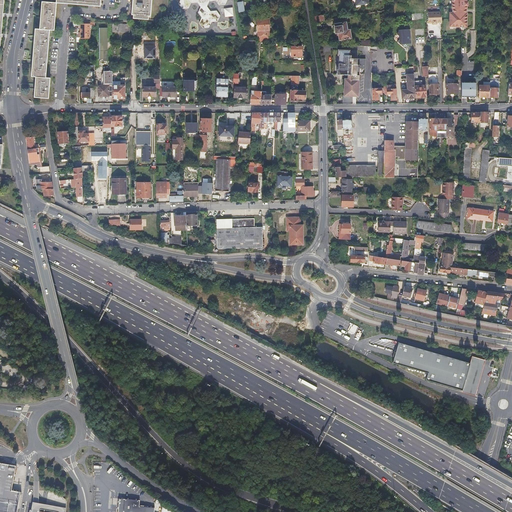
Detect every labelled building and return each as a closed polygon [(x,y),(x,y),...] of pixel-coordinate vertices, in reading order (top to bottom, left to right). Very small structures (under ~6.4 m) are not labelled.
[(131,0),(131,4),(131,14),(132,15),(132,18),(147,19),(148,16),(150,16),(150,0),(131,0)] [(178,0),(178,2),(181,7),(188,7),(190,2),(196,2),(199,7),(197,12),(200,17),(198,22),(201,28),(208,28),(211,23),(216,22),(219,16),(216,11),(208,12),(205,7),(207,1),(215,1),(218,6),(224,6),(226,0),(178,0)] [(452,0),(452,9),(453,9),(453,13),(450,13),(450,27),(460,27),(461,27),(467,28),(467,13),(466,13),(466,10),(467,10),(467,6),(468,6),(468,2),(467,2),(467,0),(452,0)] [(39,29),(49,30),(54,30),(55,3),(41,2),(40,15),(39,29)] [(224,8),(224,17),(233,16),(232,7),(224,8)] [(441,12),(428,12),(428,23),(432,23),(432,24),(436,24),(436,23),(442,23),(441,12)] [(328,20),(328,16),(328,14),(314,16),(315,23),(328,20)] [(266,19),(256,20),(257,36),(258,41),(268,42),(267,35),(268,35),(266,19)] [(338,32),(347,31),(346,23),(346,22),(335,24),(335,27),(335,32),(338,32)] [(129,24),(112,23),(112,32),(129,33),(129,24)] [(88,24),(80,24),(80,25),(80,37),(89,37),(88,24)] [(103,61),(107,61),(107,28),(99,28),(99,59),(103,59),(103,61)] [(36,77),(45,78),(49,30),(39,29),(35,29),(34,39),(32,66),(32,77),(36,77)] [(411,45),(410,29),(399,30),(399,31),(397,33),(399,36),(399,39),(397,41),(405,48),(408,45),(411,45)] [(351,38),(349,30),(347,31),(338,32),(339,40),(351,38)] [(155,41),(144,41),(144,59),(155,59),(155,41)] [(290,47),(290,57),(301,57),(301,47),(290,47)] [(393,54),(392,47),(377,47),(377,50),(371,50),(371,73),(383,77),(383,74),(395,73),(394,65),(393,54)] [(338,56),(338,69),(337,69),(337,75),(345,75),(344,95),(343,95),(342,104),(356,104),(356,95),(358,95),(359,68),(365,68),(365,58),(357,58),(357,51),(338,50),(338,56)] [(108,85),(112,85),(112,71),(111,71),(111,67),(103,67),(103,72),(102,74),(102,85),(98,85),(98,96),(108,96),(108,85)] [(227,83),(232,84),(233,74),(233,72),(220,71),(220,79),(216,78),(215,97),(227,97),(227,96),(232,96),(232,92),(227,91),(227,83)] [(159,83),(159,87),(162,87),(162,96),(175,96),(176,87),(163,87),(163,82),(165,82),(165,74),(159,74),(159,76),(159,83)] [(233,74),(232,84),(232,87),(234,87),(233,97),(246,97),(247,88),(235,87),(235,83),(237,83),(237,82),(239,82),(240,78),(237,78),(237,74),(233,74)] [(415,97),(414,86),(414,81),(413,74),(406,75),(408,90),(401,90),(402,98),(407,97),(407,98),(415,98),(415,97)] [(429,84),(429,95),(438,94),(438,84),(436,84),(436,74),(428,74),(428,76),(429,84)] [(45,78),(36,77),(35,87),(34,97),(48,98),(50,79),(45,78)] [(183,80),(183,90),(192,90),(192,85),(195,85),(195,77),(184,77),(184,80),(183,80)] [(490,85),(490,86),(489,97),(498,98),(499,81),(490,81),(490,85)] [(464,82),(461,82),(461,97),(464,97),(466,97),(469,97),(469,98),(476,98),(476,82),(466,82),(464,82)] [(446,83),(446,93),(458,93),(458,83),(446,83)] [(391,100),(397,99),(396,84),(383,85),(384,89),(384,94),(391,93),(391,100)] [(112,98),(118,98),(118,89),(120,89),(121,85),(112,85),(112,98)] [(414,86),(415,97),(421,96),(421,97),(426,96),(425,85),(414,86)] [(479,97),(489,97),(490,86),(480,85),(479,97)] [(155,95),(155,87),(142,87),(142,96),(155,96),(155,95)] [(372,88),(372,99),(378,99),(378,93),(381,92),(381,88),(372,88)] [(254,104),(259,104),(260,95),(260,91),(250,90),(249,104),(254,104)] [(296,98),(304,98),(304,91),(296,91),(296,90),(289,90),(289,100),(296,101),(296,98)] [(275,94),(274,104),(282,104),(285,104),(285,94),(275,94)] [(260,95),(259,104),(266,104),(271,104),(271,95),(260,95)] [(260,123),(261,112),(254,112),(251,112),(250,123),(260,123)] [(268,121),(268,112),(264,112),(261,112),(260,123),(260,128),(263,128),(263,124),(266,124),(266,121),(268,121)] [(294,131),(294,122),(294,112),(292,112),(288,112),(288,118),(282,118),(282,131),(294,131)] [(471,122),(480,122),(480,112),(471,112),(471,122)] [(489,112),(480,112),(480,122),(488,122),(489,112)] [(110,117),(110,126),(121,126),(121,116),(110,116),(110,117)] [(110,117),(102,117),(102,130),(111,129),(110,126),(110,117)] [(199,130),(210,131),(210,118),(199,118),(199,130)] [(419,122),(418,129),(426,129),(427,118),(419,118),(419,122)] [(437,135),(437,130),(437,118),(430,118),(429,135),(437,135)] [(446,130),(446,119),(444,118),(437,118),(437,130),(446,130)] [(342,120),(343,129),(352,129),(351,119),(342,120)] [(297,122),(294,122),(294,131),(297,131),(297,132),(309,131),(309,120),(297,120),(297,122)] [(406,141),(418,141),(418,129),(419,122),(406,121),(406,141)] [(195,135),(199,135),(199,133),(199,130),(197,129),(197,122),(186,122),(185,132),(195,132),(195,135)] [(157,123),(157,134),(165,134),(166,123),(157,123)] [(233,136),(233,126),(219,125),(218,135),(233,136)] [(77,130),(78,140),(87,140),(87,145),(94,145),(94,138),(93,134),(84,134),(84,130),(77,130)] [(56,132),(57,142),(67,141),(66,131),(56,132)] [(136,131),(136,145),(150,145),(150,131),(136,131)] [(249,144),(250,133),(238,132),(237,143),(249,144)] [(25,137),(27,149),(34,148),(32,139),(32,136),(25,137)] [(176,159),(182,159),(181,137),(172,137),(172,148),(175,148),(176,159)] [(384,151),(393,151),(393,141),(384,141),(384,151)] [(126,144),(112,144),(112,159),(126,158),(126,144)] [(73,146),(71,146),(72,154),(80,154),(80,146),(78,146),(73,146)] [(150,146),(143,146),(142,161),(150,161),(150,146)] [(38,147),(34,148),(27,149),(29,164),(36,163),(36,167),(38,166),(40,174),(50,173),(48,165),(40,166),(38,147)] [(418,163),(418,149),(410,148),(409,154),(411,154),(411,163),(418,163)] [(469,148),(465,148),(463,179),(469,180),(471,148),(469,148)] [(486,182),(490,150),(483,149),(480,182),(486,182)] [(378,172),(378,174),(384,174),(384,168),(394,168),(394,151),(393,151),(384,151),(379,151),(378,172)] [(106,178),(107,152),(91,152),(91,161),(98,161),(98,178),(106,178)] [(301,153),(301,169),(311,168),(311,152),(301,153)] [(234,167),(235,157),(213,155),(213,159),(216,159),(215,190),(228,191),(230,166),(234,167)] [(73,166),(81,166),(80,158),(73,159),(73,166)] [(498,164),(497,176),(506,177),(507,165),(498,164)] [(357,178),(384,177),(384,174),(378,174),(378,172),(375,172),(375,166),(345,166),(346,171),(346,177),(346,178),(357,178)] [(346,171),(342,171),(340,171),(340,169),(340,167),(335,167),(336,178),(346,177),(346,171)] [(394,168),(384,168),(384,174),(384,177),(418,177),(418,168),(394,168)] [(286,175),(276,175),(275,186),(290,188),(292,176),(286,175)] [(76,186),(82,185),(81,177),(74,178),(71,178),(71,186),(76,186)] [(42,188),(52,188),(51,181),(40,181),(40,178),(36,178),(36,188),(42,188)] [(111,178),(112,194),(126,193),(125,178),(111,178)] [(155,182),(156,197),(166,196),(166,183),(169,183),(169,179),(164,179),(164,182),(155,182)] [(342,179),(342,191),(351,192),(351,187),(353,187),(353,183),(352,183),(352,179),(342,179)] [(150,182),(136,182),(136,197),(150,197),(150,182)] [(212,183),(202,182),(202,194),(211,195),(212,183)] [(305,187),(304,182),(296,182),(296,200),(306,199),(306,195),(313,194),(312,187),(305,187)] [(450,200),(457,200),(457,197),(452,197),(452,196),(453,196),(454,183),(443,182),(442,195),(444,195),(444,199),(450,200)] [(257,183),(248,183),(248,191),(257,191),(257,183)] [(183,195),(183,196),(197,196),(197,185),(183,185),(183,186),(183,189),(183,195)] [(474,186),(462,185),(462,196),(473,198),(474,186)] [(342,195),(341,206),(352,207),(353,195),(342,195)] [(392,197),(391,210),(401,211),(401,203),(402,203),(402,197),(392,197)] [(449,218),(450,200),(444,199),(439,199),(438,217),(449,218)] [(480,220),(481,210),(469,208),(468,218),(480,220)] [(493,211),(481,210),(480,220),(492,221),(493,211)] [(503,213),(499,213),(497,222),(507,223),(509,214),(503,213)] [(196,214),(186,215),(186,225),(197,225),(196,214)] [(174,216),(175,224),(184,224),(184,216),(174,216)] [(303,243),(302,224),(300,224),(300,216),(286,217),(287,230),(290,230),(290,243),(303,243)] [(130,219),(130,229),(141,229),(141,219),(130,219)] [(231,220),(216,221),(217,229),(217,249),(262,250),(262,229),(255,229),(254,220),(231,220)] [(386,221),(386,222),(383,222),(379,222),(379,232),(391,232),(391,221),(386,221)] [(407,221),(401,221),(401,223),(394,223),(393,233),(407,233),(407,221)] [(418,224),(419,229),(434,230),(448,232),(453,233),(451,225),(418,221),(418,224)] [(341,224),(341,239),(350,239),(350,224),(341,224)] [(366,233),(359,233),(359,238),(364,238),(365,237),(368,238),(369,230),(366,230),(366,233)] [(414,245),(414,248),(419,249),(420,249),(421,242),(421,240),(423,240),(424,236),(415,234),(414,237),(414,240),(414,245)] [(394,255),(392,255),(390,255),(391,250),(392,238),(389,238),(388,245),(387,245),(386,246),(385,258),(387,258),(386,264),(399,265),(400,259),(399,259),(399,255),(394,255)] [(409,244),(414,245),(414,240),(410,240),(404,240),(403,243),(401,257),(405,258),(407,256),(407,255),(408,255),(409,250),(409,247),(409,244)] [(485,252),(485,244),(464,243),(463,250),(485,252)] [(351,256),(350,262),(368,263),(369,254),(365,254),(365,247),(354,247),(354,254),(355,255),(355,256),(351,256)] [(440,272),(450,273),(451,268),(456,268),(457,265),(452,265),(453,255),(444,253),(442,267),(441,267),(440,272)] [(386,264),(387,258),(385,258),(382,257),(380,257),(372,256),(370,256),(369,261),(374,262),(373,263),(386,265),(386,264)] [(417,273),(419,263),(413,262),(406,261),(402,261),(401,263),(406,264),(405,270),(410,270),(411,266),(414,266),(414,273),(417,273)] [(499,273),(467,269),(467,275),(471,276),(471,274),(495,277),(495,279),(498,280),(499,273)] [(392,293),(389,292),(388,296),(387,299),(393,300),(394,296),(396,297),(398,287),(393,286),(392,293)] [(404,287),(402,295),(410,297),(412,289),(404,287)] [(457,313),(460,314),(462,306),(466,289),(462,288),(457,313)] [(418,289),(416,299),(424,301),(426,291),(418,289)] [(476,302),(484,304),(486,295),(487,292),(479,290),(476,302)] [(504,293),(487,291),(487,292),(486,295),(485,302),(496,304),(497,299),(502,301),(504,297),(504,293)] [(447,306),(449,297),(438,294),(436,303),(447,306)] [(449,297),(447,306),(456,308),(458,299),(449,297)] [(511,307),(510,307),(502,305),(501,310),(507,311),(508,310),(509,310),(507,318),(510,319),(510,321),(511,321),(511,307)] [(399,343),(393,363),(428,373),(426,380),(462,390),(470,364),(399,343)] [(485,360),(472,356),(470,364),(462,390),(461,392),(475,396),(485,360)] [(0,511),(19,511),(23,492),(14,490),(17,466),(1,462),(2,458),(0,457),(0,511)] [(138,499),(119,498),(118,504),(118,509),(117,511),(151,511),(152,507),(138,506),(138,499)] [(65,511),(66,508),(33,502),(31,510),(30,510),(29,511),(65,511)]
